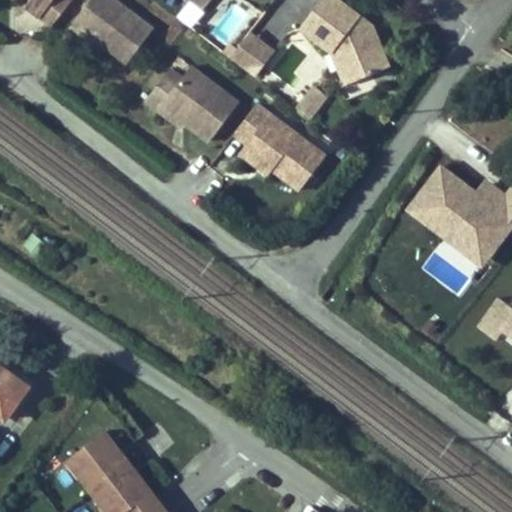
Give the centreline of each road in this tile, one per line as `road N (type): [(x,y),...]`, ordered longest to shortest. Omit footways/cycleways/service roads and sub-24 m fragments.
road 1 (unclassified): [(288,289),(0,67)]
road 2 (residential): [(483,32),(288,289)]
road 3 (residential): [(240,441),(0,279)]
road 4 (unclassified): [(511,459),(288,289)]
road 5 (residential): [(338,511),(240,441)]
